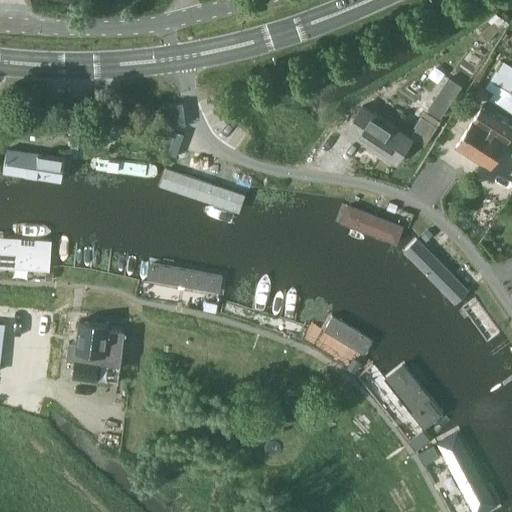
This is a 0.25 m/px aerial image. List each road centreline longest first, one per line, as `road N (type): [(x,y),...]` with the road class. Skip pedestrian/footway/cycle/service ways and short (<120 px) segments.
road 1 (residential): [(511,317),(447,228),(408,200),(288,176),(199,138),(176,66)]
road 2 (secondary): [(176,66),(286,40),(388,0)]
road 3 (secondary): [(353,0),(172,54)]
road 4 (secondary): [(0,68),(176,66)]
road 5 (secondary): [(172,54),(0,53)]
road 6 (unclassified): [(165,25),(0,25)]
